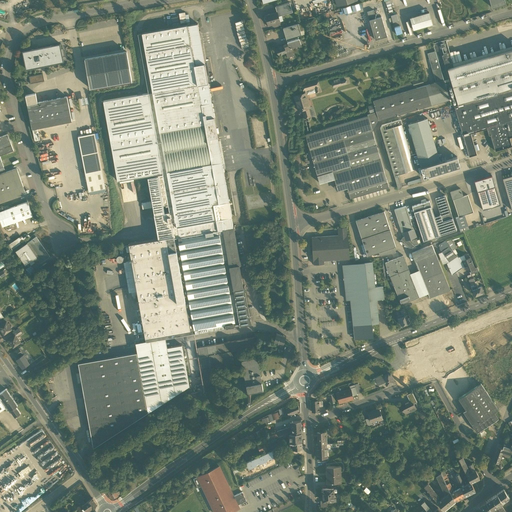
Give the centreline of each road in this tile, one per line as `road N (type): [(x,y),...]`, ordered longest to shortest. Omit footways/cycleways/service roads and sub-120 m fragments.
road 1 (unclassified): [(161,0),(33,25),(9,51),(5,89),(46,215),(65,240)]
road 2 (unclassified): [(511,13),(271,82)]
road 3 (unclassified): [(292,225),(511,161)]
road 4 (tertiary): [(114,509),(295,386)]
road 5 (tertiary): [(312,377),(511,290)]
road 6 (tertiary): [(104,506),(0,354)]
road 7 (unclassified): [(302,372),(292,225)]
road 8 (unclassified): [(292,225),(271,82)]
